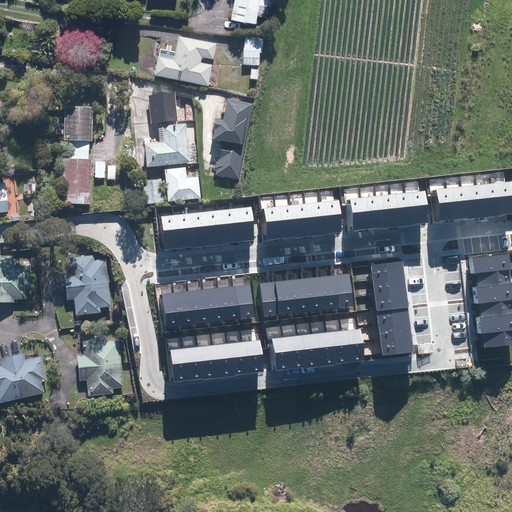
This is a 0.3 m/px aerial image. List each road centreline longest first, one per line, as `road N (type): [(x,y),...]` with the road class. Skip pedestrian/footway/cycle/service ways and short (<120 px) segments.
road 1 (residential): [(428,233),(445,363),(161,392),(132,268)]
road 2 (residential): [(132,268),(428,233)]
road 3 (residential): [(0,234),(99,227),(132,268)]
